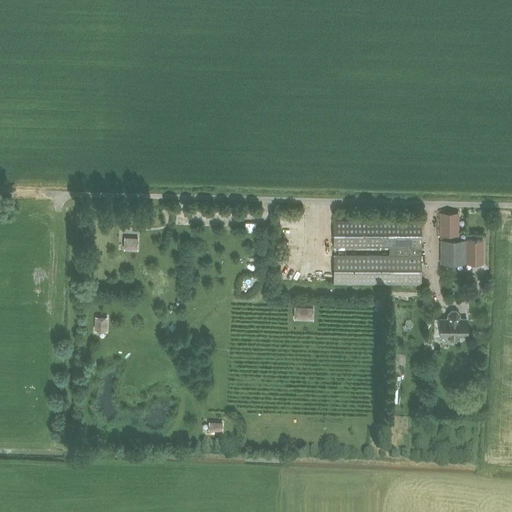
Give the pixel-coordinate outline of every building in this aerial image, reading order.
[(441,212),(440,235),(458,235),(458,212),(441,212)] [(291,228),(290,215),(279,215),(279,232),(304,231),(304,228),(291,228)] [(333,246),(389,247),(421,247),(421,220),(333,220),(333,246)] [(137,249),(138,238),(125,237),(124,249),(137,249)] [(458,239),(440,239),(440,263),(483,263),(483,239),(458,239)] [(278,244),(278,268),(289,268),(289,245),(278,244)] [(389,255),(421,255),(421,247),(389,247),(389,255)] [(421,283),(421,255),(389,255),(333,255),(333,283),(421,283)] [(295,307),(295,310),(299,310),(298,319),(312,319),(313,308),(295,307)] [(459,335),(467,335),(467,319),(459,319),(459,314),(456,311),(451,311),(448,314),(448,318),(440,318),(440,335),(448,335),(448,337),(451,340),(455,340),(459,337),(459,335)] [(106,330),(107,317),(95,316),(95,330),(106,330)] [(209,422),(208,433),(221,434),(222,423),(209,422)]
